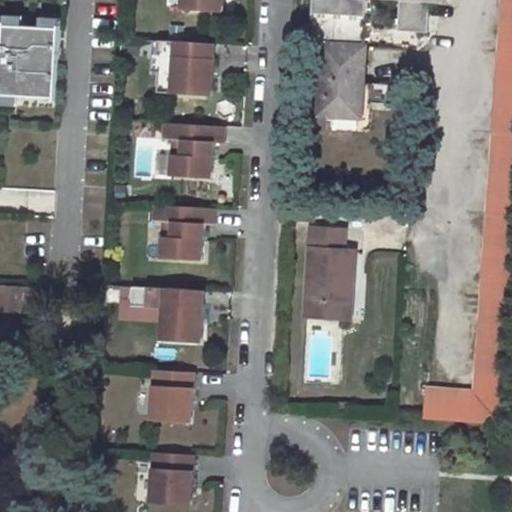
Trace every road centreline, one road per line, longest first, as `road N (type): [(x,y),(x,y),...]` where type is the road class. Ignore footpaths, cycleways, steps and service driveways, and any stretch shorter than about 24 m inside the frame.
road 1 (residential): [(275,0),(249,511)]
road 2 (unknown): [(470,0),(451,34),(445,78),(438,378)]
